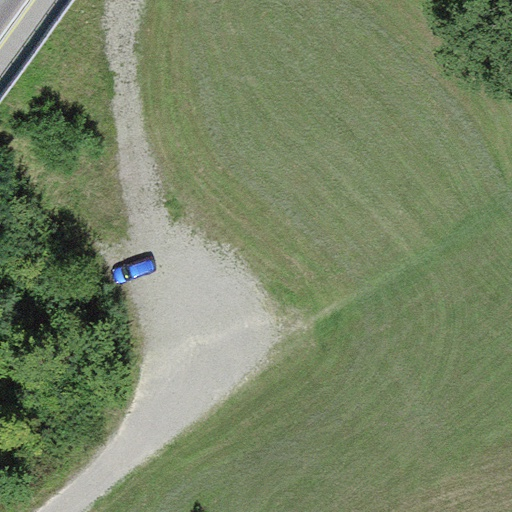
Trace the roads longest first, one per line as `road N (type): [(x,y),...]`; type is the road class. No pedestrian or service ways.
road 1 (track): [(210,320),(156,230),(131,101),(130,0)]
road 2 (track): [(60,511),(127,457),(210,320)]
